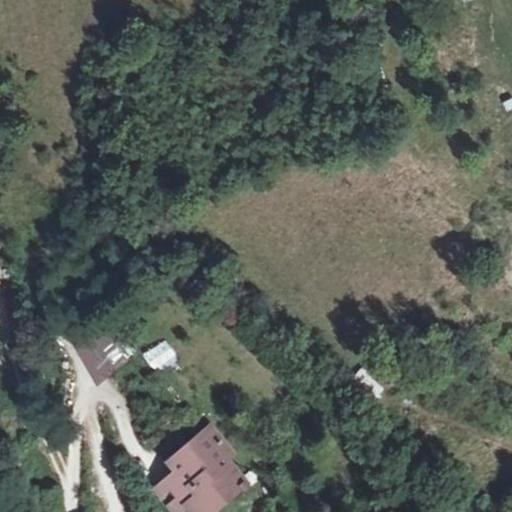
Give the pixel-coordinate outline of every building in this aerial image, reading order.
[(126,357),(97,321),(76,339),(109,372),(126,357)] [(154,371),(177,360),(167,339),(144,351),(154,371)] [(384,389),(364,368),(351,378),(370,399),(384,389)] [(222,496),(242,479),(225,458),(231,453),(211,429),(170,463),(178,473),(157,490),(175,511),(178,511),(187,506),(192,511),(211,511),(226,500),(222,496)] [(242,479),(222,496),(226,500),(241,487),(243,484),(244,485),(246,483),(242,479)]
